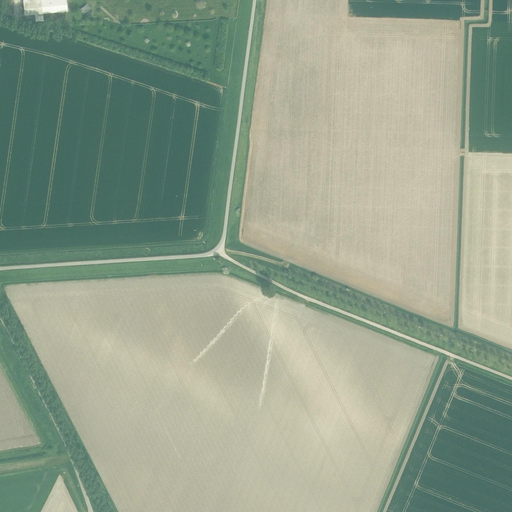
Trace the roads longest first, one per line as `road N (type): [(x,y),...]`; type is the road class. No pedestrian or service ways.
road 1 (unclassified): [(0,269),(217,249),(254,0)]
road 2 (track): [(511,379),(298,294),(217,249)]
road 3 (unclassified): [(91,511),(76,463),(0,314)]
